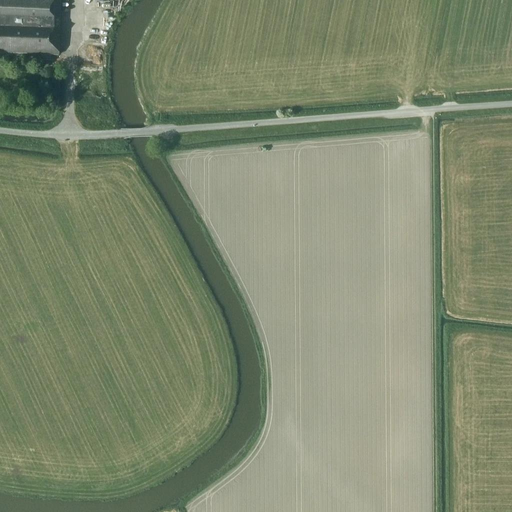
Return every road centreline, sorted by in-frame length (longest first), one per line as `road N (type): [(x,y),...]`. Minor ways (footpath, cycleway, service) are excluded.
road 1 (unclassified): [(123,133),(511,103)]
road 2 (unclassified): [(123,133),(0,129)]
